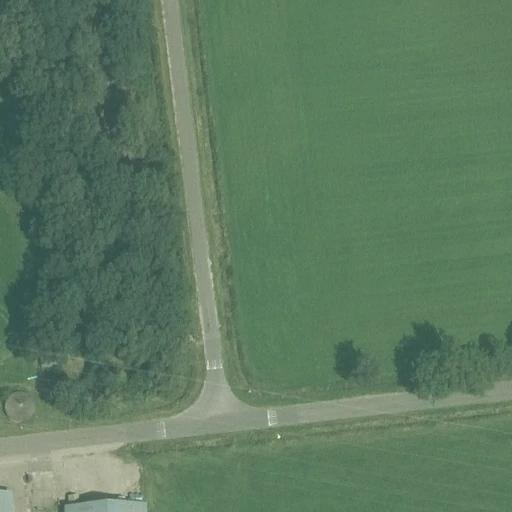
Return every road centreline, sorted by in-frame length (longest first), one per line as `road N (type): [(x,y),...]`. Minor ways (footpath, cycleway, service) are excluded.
road 1 (unclassified): [(221,423),(169,0)]
road 2 (unclassified): [(221,423),(511,391)]
road 3 (unclassified): [(0,449),(221,423)]
